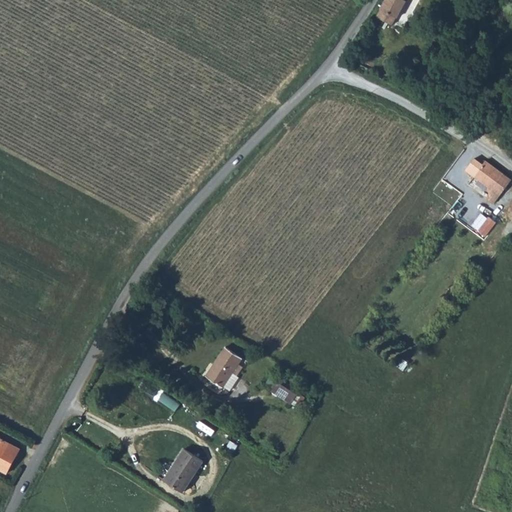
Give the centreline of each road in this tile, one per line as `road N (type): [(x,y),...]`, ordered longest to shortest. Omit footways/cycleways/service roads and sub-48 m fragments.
road 1 (unclassified): [(10,511),(148,257),(321,67)]
road 2 (residential): [(321,67),(417,110),(511,167)]
road 3 (unknown): [(108,325),(192,410),(214,412),(236,383)]
